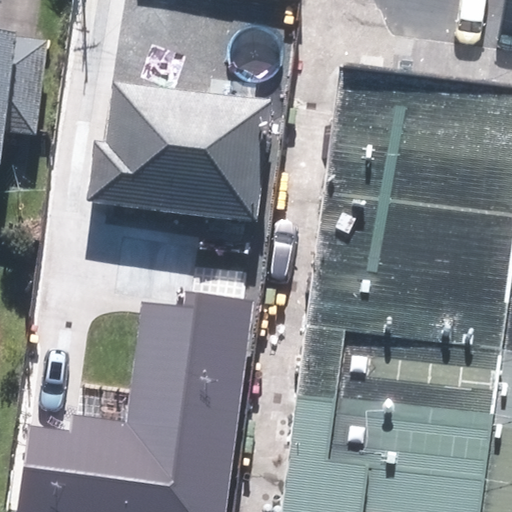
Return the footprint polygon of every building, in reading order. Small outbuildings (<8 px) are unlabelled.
[(0,136),(31,141),(44,50),(0,43),(0,136)] [(511,98),(335,76),(276,511),(474,511),(511,223),(511,98)] [(90,148),(82,211),(252,232),(266,113),(109,93),(102,150),(90,148)] [(511,511),(511,223),(474,511),(511,511)] [(227,268),(120,252),(102,375),(209,391),(227,268)]
